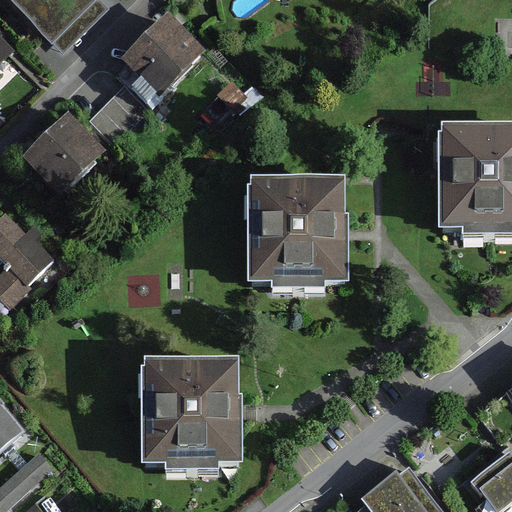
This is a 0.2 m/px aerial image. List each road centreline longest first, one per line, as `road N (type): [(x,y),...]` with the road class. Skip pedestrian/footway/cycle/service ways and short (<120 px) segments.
road 1 (residential): [(284,511),(511,329)]
road 2 (residential): [(0,152),(154,0)]
